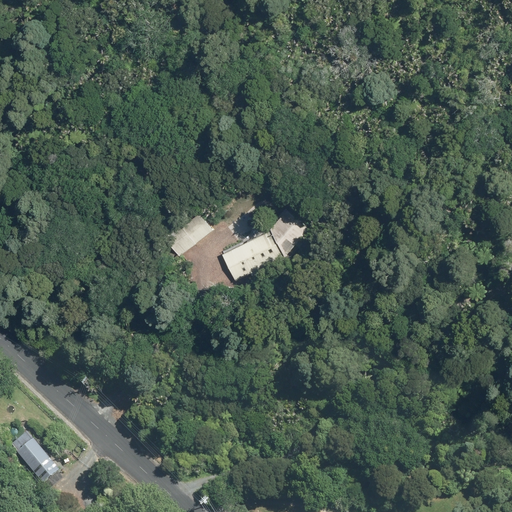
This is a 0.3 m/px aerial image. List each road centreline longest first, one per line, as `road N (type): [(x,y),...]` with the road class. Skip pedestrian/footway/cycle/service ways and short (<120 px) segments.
road 1 (unknown): [(175,498),(216,476),(318,444),(441,434)]
road 2 (residential): [(0,337),(190,511)]
